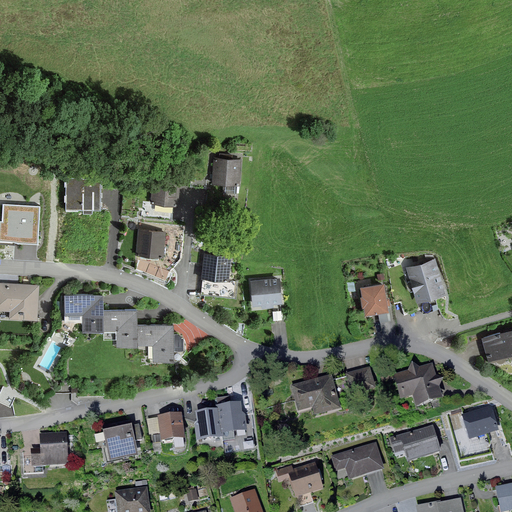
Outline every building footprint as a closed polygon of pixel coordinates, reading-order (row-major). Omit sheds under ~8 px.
[(212,183),(237,185),(239,160),(230,160),(230,155),(220,154),(219,159),(214,159),(212,183)] [(190,186),(205,188),(206,173),(191,171),(190,186)] [(91,210),(100,210),(100,178),(65,177),(64,210),(82,210),(82,205),(91,205),(91,210)] [(151,202),(176,205),(178,180),(153,178),(151,202)] [(41,207),(3,204),(2,222),(0,222),(0,242),(39,245),(41,207)] [(180,258),(182,228),(163,230),(163,232),(138,230),(136,255),(161,257),(160,263),(171,269),(180,258)] [(229,256),(204,254),(201,279),(226,281),(229,256)] [(434,262),(407,270),(416,304),(443,296),(434,262)] [(279,301),(277,280),(251,282),(253,304),(262,303),(262,306),(271,305),(270,302),(279,301)] [(21,317),(34,318),(35,287),(0,285),(0,308),(9,309),(8,318),(21,319),(21,317)] [(385,309),(384,301),(381,285),(362,288),(363,297),(362,298),(363,305),(364,304),(366,312),(385,309)] [(102,332),(102,330),(102,311),(101,295),(64,295),(64,315),(85,314),(85,332),(102,332)] [(124,310),(102,311),(102,330),(119,330),(119,347),(136,346),(136,345),(136,325),(135,309),(124,310)] [(161,325),(136,325),(136,345),(155,345),(155,361),(172,361),(172,349),(182,349),(181,338),(180,338),(180,336),(177,336),(177,334),(172,334),(172,324),(161,324),(161,325)] [(499,333),(482,338),(489,360),(511,353),(511,331),(499,335),(499,333)] [(437,383),(432,380),(429,369),(418,372),(412,369),(409,375),(396,379),(400,394),(415,389),(419,403),(437,398),(434,388),(437,383)] [(371,388),(367,372),(347,377),(352,394),(371,388)] [(323,412),(337,409),(328,379),(293,389),(299,410),(321,404),(323,412)] [(60,380),(60,391),(76,391),(76,380),(60,380)] [(217,409),(217,412),(220,432),(229,431),(232,434),(235,430),(244,429),(242,417),(239,415),(238,406),(217,409)] [(468,438),(496,430),(490,411),(462,419),(468,438)] [(221,436),(220,432),(217,412),(196,415),(197,424),(195,427),(197,439),(205,438),(209,440),(212,437),(221,436)] [(182,437),(179,416),(158,419),(161,441),(164,443),(171,442),(173,439),(173,438),(182,437)] [(141,441),(137,426),(105,433),(107,442),(104,442),(108,461),(133,456),(130,444),(141,441)] [(407,461),(438,452),(431,429),(400,438),(407,461)] [(65,463),(63,438),(41,439),(41,452),(32,453),(32,467),(48,466),(48,463),(65,463)] [(349,479),(365,474),(364,472),(380,467),(374,446),(342,456),(349,479)] [(289,478),(295,496),(320,488),(313,466),(292,473),(290,468),(275,472),(278,481),(289,478)] [(511,485),(495,489),(499,507),(507,506),(508,511),(511,511),(511,485)] [(144,511),(142,493),(118,496),(120,511),(144,511)] [(259,511),(252,493),(231,501),(235,511),(259,511)]
